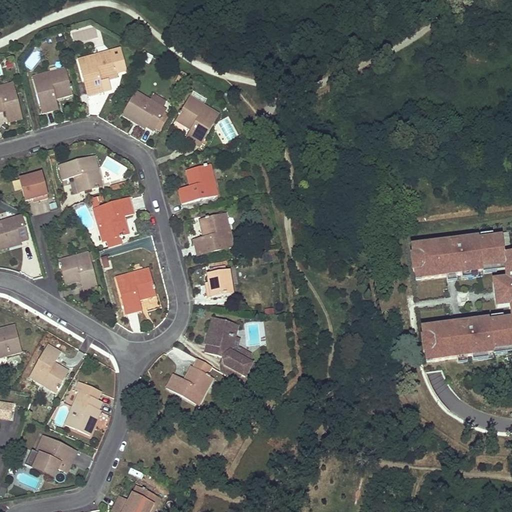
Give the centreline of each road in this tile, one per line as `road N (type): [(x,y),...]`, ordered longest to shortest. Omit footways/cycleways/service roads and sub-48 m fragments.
road 1 (residential): [(131,358),(171,334),(182,309),(144,156),(90,127),(0,149)]
road 2 (track): [(266,124),(288,161),(294,254),(330,328),(322,428)]
road 3 (track): [(268,511),(277,471),(322,428),(332,448),(369,460),(511,477)]
road 4 (residential): [(131,358),(122,413),(93,489),(23,511)]
